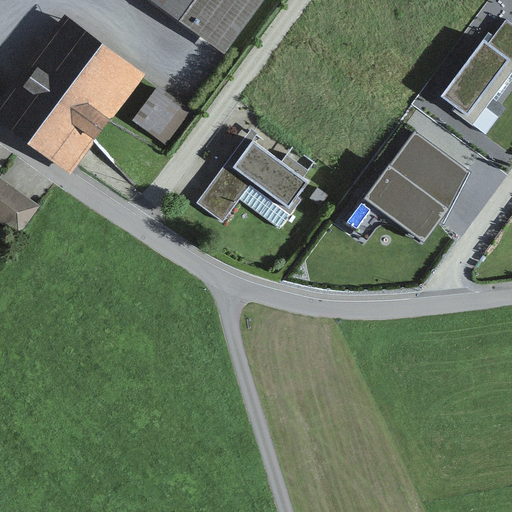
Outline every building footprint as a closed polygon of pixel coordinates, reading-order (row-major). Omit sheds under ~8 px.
[(156,0),(222,49),(258,0),(156,0)] [(511,25),(507,22),(487,47),(481,42),(440,96),(466,115),(509,59),(511,61),(511,25)] [(133,77),(65,27),(1,114),(69,164),(133,77)] [(164,144),(188,110),(154,86),(129,119),(164,144)] [(468,171),(415,131),(364,199),(424,243),(450,209),(468,171)] [(307,182),(251,142),(232,167),(228,165),(199,205),(223,222),(252,182),(288,208),(307,182)] [(0,215),(15,226),(33,200),(0,177),(0,215)]
